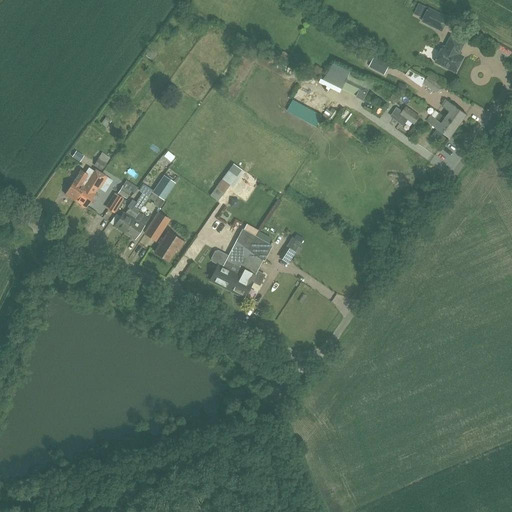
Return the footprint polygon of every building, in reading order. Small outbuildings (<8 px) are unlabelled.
[(416,8),(425,12),(427,7),(419,3),(416,8)] [(428,9),(422,21),(441,31),(448,18),(428,9)] [(458,55),(463,43),(450,36),(445,48),(442,47),(439,53),(437,54),(435,58),(436,60),(435,61),(456,71),(463,57),(458,55)] [(375,57),(370,66),(384,74),(389,65),(375,57)] [(342,89),(364,100),(374,80),(353,69),(342,89)] [(426,79),(414,72),(410,69),(406,75),(422,87),(424,84),(437,93),(442,86),(429,76),(426,79)] [(396,105),(402,96),(394,92),(389,101),(396,105)] [(446,118),(458,126),(467,114),(446,99),(442,105),(450,111),(446,118)] [(297,102),(294,108),(314,120),(318,113),(297,102)] [(406,106),(402,111),(397,107),(390,116),(403,126),(408,120),(414,125),(420,117),(406,106)] [(450,138),(458,126),(446,118),(440,113),(435,120),(433,118),(430,116),(426,121),(429,123),(450,138)] [(175,157),(168,151),(163,156),(170,162),(175,157)] [(101,153),(98,158),(94,165),(102,170),(106,163),(110,158),(101,153)] [(78,197),(94,171),(89,168),(85,173),(80,170),(74,180),(65,194),(75,201),(78,197)] [(94,172),(94,171),(78,197),(75,201),(86,207),(95,193),(94,193),(100,183),(101,185),(106,177),(95,170),(94,172)] [(163,175),(153,190),(152,192),(163,200),(175,183),(163,175)] [(210,196),(217,201),(229,184),(222,179),(216,187),(216,188),(210,196)] [(126,180),(122,185),(117,193),(126,199),(131,192),(133,193),(138,187),(126,180)] [(128,208),(125,213),(123,212),(114,226),(124,233),(142,205),(141,205),(147,196),(148,196),(151,192),(152,192),(153,190),(146,186),(136,201),(131,209),(128,208)] [(114,213),(123,198),(117,195),(108,209),(114,213)] [(143,205),(142,205),(124,233),(135,240),(149,218),(139,211),(143,205)] [(165,217),(158,213),(150,226),(156,230),(165,217)] [(246,223),(243,230),(242,230),(223,267),(218,265),(210,281),(229,290),(256,237),(255,236),(258,230),(246,223)] [(176,250),(178,251),(183,243),(168,232),(155,252),(168,261),(176,250)] [(256,237),(229,290),(244,298),(252,282),(251,281),(270,245),(256,237)] [(295,245),(287,240),(281,249),(290,254),(295,245)] [(262,285),(266,276),(259,273),(258,278),(256,277),(254,282),(262,285)]
